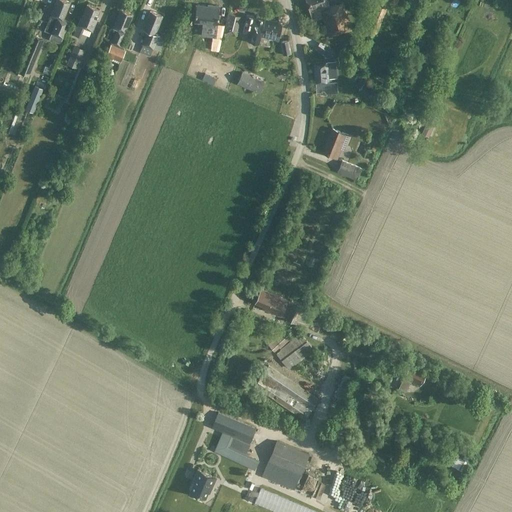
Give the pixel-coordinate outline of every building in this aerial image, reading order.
[(55,0),(50,14),(47,22),(54,25),(51,32),(62,37),(68,21),(63,19),(70,2),(65,0),(55,0)] [(328,37),(352,29),(343,2),(329,6),(326,0),(305,0),(312,19),(322,16),(328,37)] [(375,36),(386,7),(375,3),(363,31),(375,36)] [(80,17),(77,25),(73,34),(79,36),(83,27),(91,31),(97,17),(96,17),(99,9),(87,4),(81,18),(80,17)] [(196,4),(194,22),(210,23),(209,36),(215,37),(215,42),(215,44),(216,44),(219,44),(220,45),(224,25),(217,24),(219,5),(208,4),(207,6),(196,4)] [(116,29),(111,42),(104,57),(119,64),(125,50),(123,49),(124,47),(119,45),(132,14),(120,9),(112,27),(116,29)] [(146,31),(141,43),(142,44),(151,48),(153,48),(154,45),(158,35),(154,33),(162,15),(150,10),(142,29),(146,31)] [(260,36),(264,18),(257,16),(258,14),(254,13),(254,16),(246,14),(242,31),(251,34),(249,41),(258,43),(260,36)] [(236,35),(240,16),(229,14),(225,32),(236,35)] [(282,22),(264,18),(260,36),(278,40),(282,22)] [(43,38),(33,34),(18,70),(28,75),(43,38)] [(282,54),(290,52),(288,40),(280,42),(282,54)] [(314,48),(327,57),(333,49),(320,40),(314,48)] [(148,56),(151,48),(142,44),(139,52),(148,56)] [(76,68),(84,50),(74,46),(66,64),(76,68)] [(152,48),(150,56),(158,59),(161,51),(152,48)] [(336,81),(331,82),(330,78),(336,78),(335,61),(329,61),(313,62),(315,83),(316,83),(316,93),(336,92),(336,81)] [(259,92),(264,81),(242,72),(237,83),(259,92)] [(364,81),(360,77),(355,84),(359,88),(357,90),(367,98),(375,87),(365,80),(364,81)] [(42,89),(37,87),(28,110),(33,112),(42,89)] [(68,118),(62,131),(73,135),(78,122),(68,118)] [(343,147),(348,135),(332,128),(322,152),(336,158),(341,147),(343,147)] [(341,160),(337,171),(356,179),(361,168),(341,160)] [(279,315),(287,299),(261,288),(260,291),(259,291),(255,301),(266,306),(265,308),(271,310),(271,312),(279,315)] [(286,319),(300,325),(308,307),(289,299),(287,304),(291,306),(286,319)] [(290,336),(284,330),(278,335),(267,344),(274,351),(290,336)] [(276,353),(276,354),(288,367),(293,374),(314,358),(313,356),(316,353),(301,334),(276,353)] [(368,358),(364,366),(379,374),(383,365),(368,358)] [(419,385),(426,370),(410,362),(402,379),(407,382),(408,379),(419,385)] [(304,419),(318,399),(268,365),(254,386),(304,419)] [(211,427),(221,431),(213,451),(239,463),(253,470),(257,461),(259,459),(229,445),(232,436),(248,442),(255,427),(218,412),(211,427)] [(348,435),(354,423),(338,415),(333,428),(348,435)] [(422,433),(416,430),(411,442),(418,445),(422,433)] [(261,476),(293,489),(308,454),(276,441),(261,476)] [(453,453),(450,447),(439,453),(442,459),(453,453)] [(189,490),(197,494),(196,495),(197,497),(201,499),(203,498),(204,497),(205,497),(207,491),(209,492),(215,477),(197,469),(193,477),(195,478),(189,490)] [(319,511),(259,488),(253,503),(275,511),(319,511)]
